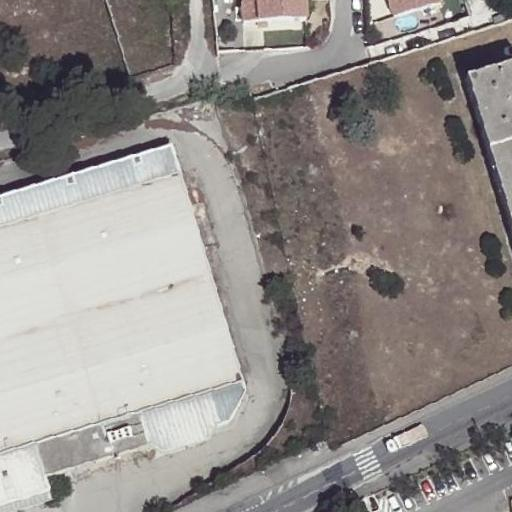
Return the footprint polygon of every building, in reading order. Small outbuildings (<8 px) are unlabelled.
[(303,0),(252,0),(253,23),(304,21),(303,0)] [(436,0),(384,0),(391,22),(439,8),(436,0)] [(511,255),(511,68),(460,83),(511,255)] [(166,150),(0,201),(0,511),(6,511),(46,500),(41,487),(75,476),(74,471),(90,467),(91,471),(145,453),(152,440),(166,448),(175,433),(189,442),(212,434),(227,429),(243,398),(166,150)] [(207,447),(212,434),(189,442),(175,433),(166,448),(152,440),(145,453),(159,461),(207,447)] [(75,476),(91,471),(90,467),(74,471),(75,476)] [(46,500),(6,511),(38,511),(49,509),(46,500)]
